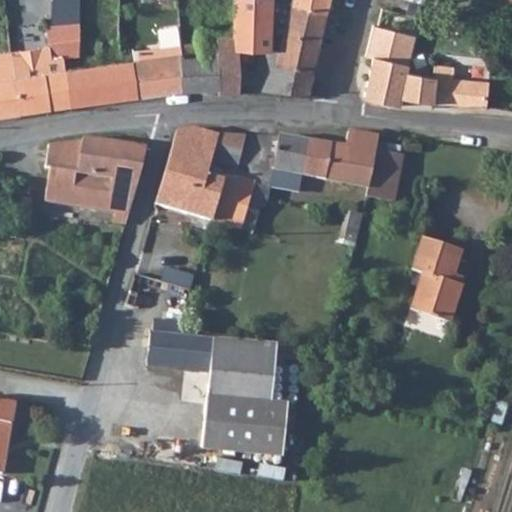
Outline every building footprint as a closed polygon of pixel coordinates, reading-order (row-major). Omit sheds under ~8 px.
[(274,1),(273,0),(232,0),(231,31),(236,49),(241,50),(260,49),(270,49),(272,31),(274,1)] [(328,16),(331,0),(273,0),(274,1),(328,16)] [(435,0),(383,0),(382,9),(424,17),(428,0),(430,0),(436,1),(435,0)] [(274,1),(272,31),(322,45),(328,16),(274,1)] [(72,55),(81,54),(81,21),(69,23),(72,55)] [(22,113),(69,107),(65,69),(63,56),(72,55),(69,23),(48,25),(51,45),(35,47),(13,51),(15,61),(17,77),(22,113)] [(367,57),(371,58),(414,68),(421,35),(378,26),(374,25),(367,57)] [(236,49),(231,31),(219,32),(219,90),(220,95),(238,95),(238,92),(241,50),(236,49)] [(272,31),(270,49),(279,50),(276,65),(315,74),(322,45),(272,31)] [(203,52),(179,53),(181,90),(219,90),(219,32),(203,32),(203,52)] [(253,92),(310,95),(314,79),(315,74),(276,65),(279,50),(270,49),(260,49),(253,92)] [(181,90),(179,53),(138,58),(137,51),(131,52),(132,60),(137,97),(181,90)] [(440,78),(413,74),(414,68),(371,58),(362,100),(403,108),(405,102),(439,106),(440,102),(490,108),(493,82),(464,79),(465,69),(442,65),(440,78)] [(132,60),(122,61),(65,69),(69,107),(137,97),(132,60)] [(0,116),(22,113),(17,77),(15,61),(0,63),(0,116)] [(158,206),(213,222),(222,191),(225,178),(210,175),(213,164),(220,136),(198,130),(179,133),(177,137),(158,206)] [(303,139),(298,175),(356,186),(353,199),(368,202),(368,197),(375,166),(378,153),(381,138),(351,133),(348,147),(303,139)] [(296,190),(298,175),(303,139),(279,134),(278,141),(271,184),(296,190)] [(223,137),(220,136),(213,164),(228,168),(237,170),(245,135),(223,137)] [(54,148),(50,170),(78,174),(86,140),(57,147),(54,148)] [(139,184),(147,149),(87,140),(86,140),(78,174),(139,184)] [(402,169),(404,158),(378,153),(375,166),(402,169)] [(375,166),(368,197),(396,202),(402,169),(375,166)] [(128,227),(132,212),(139,184),(78,174),(50,170),(46,203),(118,215),(116,225),(128,227)] [(243,230),(249,209),(256,180),(227,173),(225,178),(222,191),(213,222),(243,230)] [(18,228),(29,230),(35,202),(24,200),(18,228)] [(261,212),(249,209),(243,230),(255,234),(261,212)] [(364,216),(348,213),(345,226),(340,247),(357,251),(364,216)] [(460,262),(463,253),(425,241),(413,274),(425,278),(413,315),(452,328),(465,291),(455,287),(462,263),(460,262)] [(132,293),(128,307),(141,310),(144,297),(132,293)] [(157,334),(180,337),(184,323),(160,321),(157,334)] [(150,368),(213,373),(215,341),(180,337),(157,334),(153,333),(150,368)] [(246,344),(215,341),(213,373),(203,451),(302,464),(314,413),(271,406),(280,348),(277,347),(246,344)] [(17,406),(0,402),(0,474),(4,475),(17,406)]
